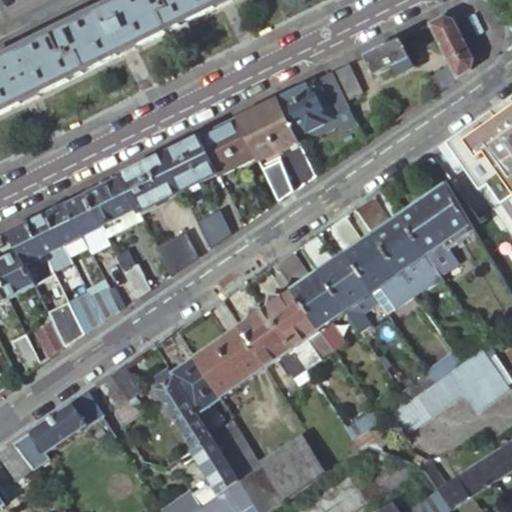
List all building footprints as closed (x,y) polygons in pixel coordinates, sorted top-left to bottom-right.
[(230,4),(237,0),(124,0),(0,61),(0,116),(35,100),(133,51),(230,4)] [(446,19),(431,26),(453,68),(434,80),(443,92),(471,73),(474,61),(454,21),(446,19)] [(410,60),(401,41),(367,58),(376,76),(393,68),(410,60)] [(410,60),(393,68),(399,76),(412,70),(413,67),(410,60)] [(349,66),(333,75),(347,102),(363,93),(349,66)] [(347,102),(333,75),(280,101),(298,138),(351,112),(347,102)] [(298,138),(280,101),(241,121),(258,158),(261,162),(300,143),(298,138)] [(511,105),(497,115),(451,146),(466,168),(511,233),(511,105)] [(258,158),(241,121),(203,139),(220,174),(221,177),(258,158)] [(220,174),(203,139),(167,157),(184,192),(220,174)] [(451,146),(445,151),(459,172),(466,168),(451,146)] [(184,192),(167,157),(124,177),(139,209),(142,213),(184,192)] [(139,209),(124,177),(87,196),(103,228),(139,209)] [(449,187),(401,219),(442,280),(445,283),(457,275),(446,259),(454,253),(451,249),(477,232),(449,187)] [(103,228),(87,196),(68,205),(84,237),(103,228)] [(393,225),(375,198),(357,210),(375,237),(415,297),(442,280),(401,219),(393,225)] [(68,205),(49,215),(65,247),(84,237),(68,205)] [(198,224),(211,251),(232,237),(221,213),(198,224)] [(65,247),(49,215),(30,224),(46,256),(54,273),(73,263),(69,255),(65,247)] [(365,244),(348,217),(330,229),(348,256),(365,244)] [(46,256),(30,224),(9,234),(18,254),(34,287),(56,277),(54,273),(46,256)] [(84,237),(88,246),(107,236),(103,228),(84,237)] [(69,255),(88,246),(84,237),(65,247),(69,255)] [(188,237),(159,250),(172,277),(199,259),(188,237)] [(303,247),(321,274),(347,314),(361,334),(372,327),(362,311),(358,306),(374,296),(348,256),(336,263),(319,237),(303,247)] [(415,297),(375,237),(365,244),(348,256),(374,296),(382,290),(396,310),(415,297)] [(129,252),(118,258),(138,301),(151,291),(139,267),(137,268),(129,252)] [(295,253),(277,265),(294,290),(312,277),(295,253)] [(0,263),(0,278),(10,299),(34,287),(18,254),(0,263)] [(321,274),(295,292),(321,332),(335,353),(345,346),(331,325),(347,314),(321,274)] [(0,304),(10,299),(0,278),(0,304)] [(104,324),(121,312),(112,293),(110,290),(91,299),(104,324)] [(377,301),(388,316),(396,310),(382,290),(374,296),(377,301)] [(112,293),(121,312),(125,310),(116,292),(112,293)] [(271,308),(268,310),(308,371),(321,362),(307,341),(321,332),(295,292),(286,298),(273,295),(271,308)] [(358,306),(362,311),(377,301),(374,296),(358,306)] [(86,336),(104,324),(91,299),(90,297),(71,307),(86,336)] [(71,307),(70,304),(48,315),(53,324),(66,350),(80,341),(86,336),(71,307)] [(252,322),(242,329),(267,369),(280,360),(294,380),(308,371),(268,310),(266,312),(254,309),(252,322)] [(51,361),(66,350),(53,324),(37,333),(51,361)] [(242,329),(196,360),(223,399),(267,369),(242,329)] [(307,341),(321,362),(335,353),(321,332),(307,341)] [(30,375),(42,366),(28,336),(14,343),(30,375)] [(489,348),(485,351),(489,359),(493,356),(489,348)] [(461,367),(450,375),(465,396),(478,415),(511,391),(508,386),(489,359),(485,351),(461,367)] [(428,376),(434,386),(450,375),(461,367),(453,355),(426,373),(428,376)] [(489,359),(508,386),(511,383),(509,379),(493,356),(489,359)] [(173,375),(175,378),(199,416),(223,399),(196,360),(173,375)] [(113,377),(130,402),(144,393),(127,367),(113,377)] [(155,378),(161,387),(175,378),(173,375),(170,369),(155,378)] [(407,404),(389,417),(404,438),(465,396),(450,375),(434,386),(407,404)] [(407,404),(434,386),(428,376),(401,394),(407,404)] [(100,387),(119,415),(133,405),(130,402),(113,377),(100,387)] [(194,450),(213,438),(212,437),(204,424),(199,416),(175,378),(161,387),(157,390),(194,450)] [(15,444),(27,461),(44,449),(48,454),(105,416),(91,393),(15,444)] [(138,403),(119,417),(126,428),(146,415),(138,403)] [(204,424),(212,437),(235,422),(238,420),(229,407),(204,424)] [(373,411),(346,429),(353,441),(364,434),(380,423),(373,411)] [(212,437),(213,438),(242,483),(258,508),(259,511),(270,511),(286,502),(262,464),(235,422),(212,437)] [(286,502),(270,511),(448,511),(431,481),(428,476),(410,468),(375,451),(364,434),(353,441),(361,453),(333,471),(329,474),(286,502)] [(305,437),(262,464),(286,502),(329,474),(305,437)] [(164,511),(198,511),(203,509),(242,483),(213,438),(194,450),(216,486),(212,489),(210,487),(197,495),(195,492),(164,511)] [(353,441),(326,460),(333,471),(361,453),(353,441)] [(0,461),(17,485),(35,473),(27,461),(15,444),(0,454),(0,461)] [(438,477),(431,481),(448,511),(452,511),(472,499),(495,485),(511,473),(511,446),(446,488),(438,477)] [(417,457),(410,468),(428,476),(431,481),(438,477),(430,463),(417,457)] [(242,483),(203,509),(204,511),(252,511),(258,508),(242,483)] [(479,511),(472,499),(452,511),(479,511)]
